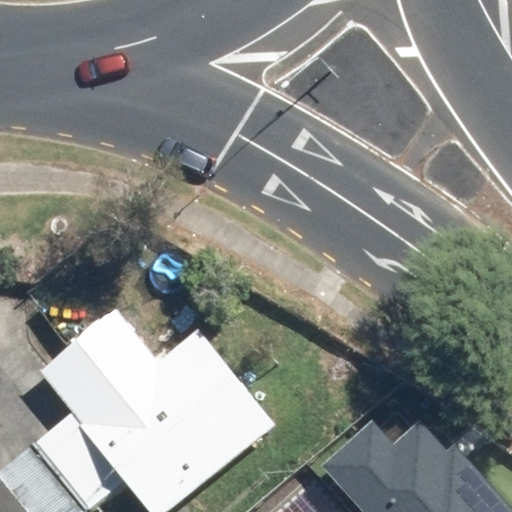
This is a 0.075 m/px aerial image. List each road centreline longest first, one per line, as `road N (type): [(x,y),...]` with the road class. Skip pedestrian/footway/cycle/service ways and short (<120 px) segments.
road 1 (secondary): [(511,319),(291,157),(71,47)]
road 2 (secondary): [(208,0),(176,19),(71,47)]
